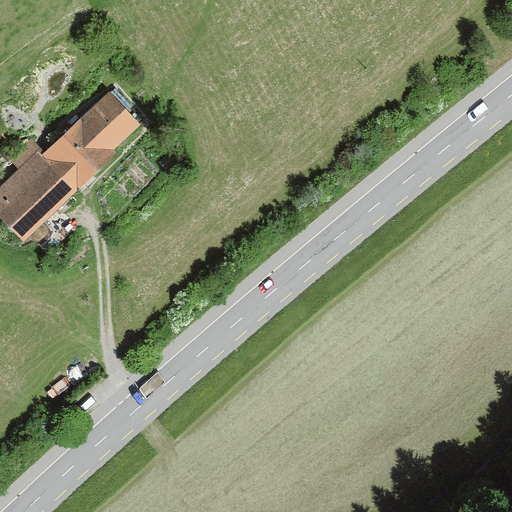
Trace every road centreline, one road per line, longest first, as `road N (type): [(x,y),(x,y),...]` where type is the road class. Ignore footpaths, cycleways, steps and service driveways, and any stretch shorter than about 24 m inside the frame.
road 1 (primary): [(511,96),(25,511)]
road 2 (track): [(78,210),(100,237),(113,374),(141,407)]
